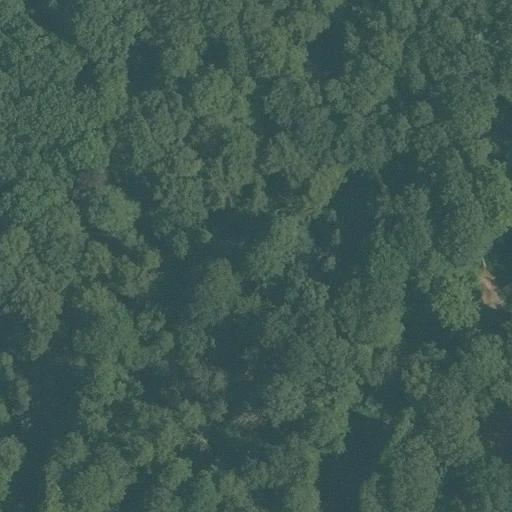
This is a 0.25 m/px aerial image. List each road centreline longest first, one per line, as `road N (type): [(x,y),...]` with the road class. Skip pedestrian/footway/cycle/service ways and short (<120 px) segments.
road 1 (track): [(0,146),(190,158),(252,153),(337,168),(387,192),(506,302)]
road 2 (track): [(325,511),(511,295)]
road 3 (track): [(337,168),(336,146),(296,94),(297,77),(347,0)]
